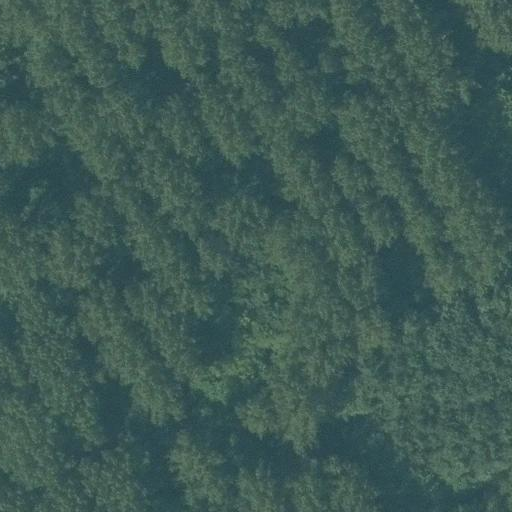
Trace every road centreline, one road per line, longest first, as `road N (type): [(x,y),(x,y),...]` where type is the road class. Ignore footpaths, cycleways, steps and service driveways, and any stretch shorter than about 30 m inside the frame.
road 1 (track): [(0,454),(511,367)]
road 2 (track): [(511,192),(451,0)]
